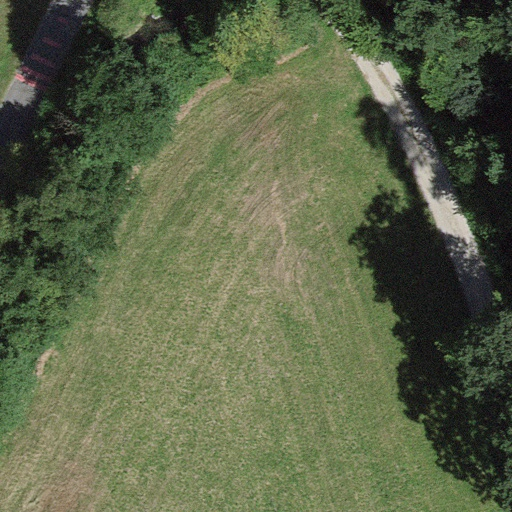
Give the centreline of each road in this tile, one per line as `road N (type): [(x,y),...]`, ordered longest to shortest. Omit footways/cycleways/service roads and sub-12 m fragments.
road 1 (track): [(335,0),(453,212),(511,388)]
road 2 (residential): [(0,149),(72,0)]
